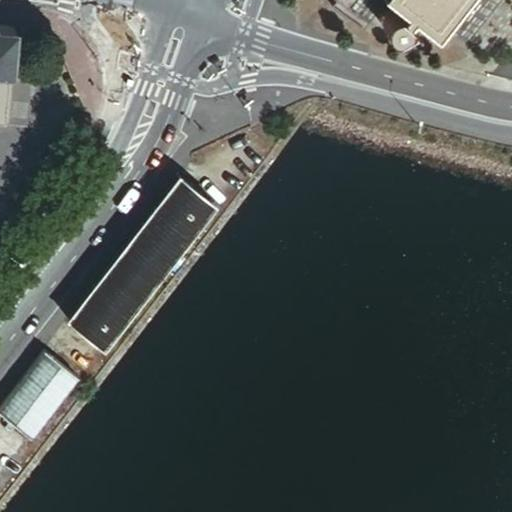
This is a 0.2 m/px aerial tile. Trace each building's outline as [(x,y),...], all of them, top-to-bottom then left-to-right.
[(315,0),(318,3),(319,0),(333,0),(330,6),(361,31),(384,0),(417,0),(433,13),(430,19),(451,36),(454,31),(470,41),(502,0),(315,0)] [(393,0),(399,4),(396,8),(392,7),(386,8),(382,12),(381,14),(379,18),(379,22),(381,27),(384,31),(387,32),(395,32),(397,31),(401,28),(403,23),(404,19),(403,15),(403,13),(406,8),(430,26),(433,22),(430,19),(433,13),(417,0),(393,0)] [(0,73),(8,74),(12,28),(0,27),(0,73)] [(0,73),(0,125),(4,126),(8,74),(0,73)] [(173,178),(63,319),(96,345),(206,204),(173,178)] [(38,351),(22,373),(36,384),(25,398),(44,412),(71,376),(38,351)] [(36,384),(22,373),(0,401),(0,414),(27,435),(44,412),(25,398),(36,384)]
